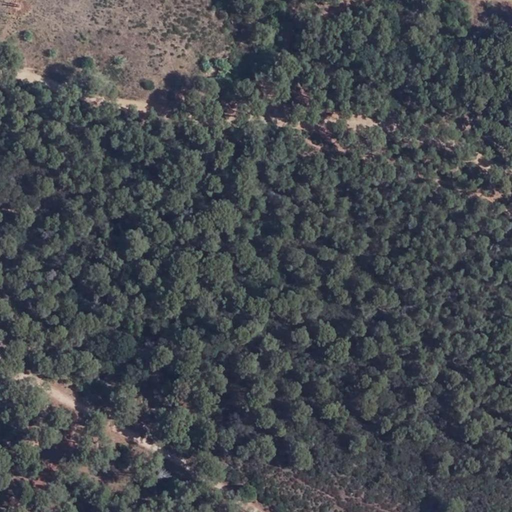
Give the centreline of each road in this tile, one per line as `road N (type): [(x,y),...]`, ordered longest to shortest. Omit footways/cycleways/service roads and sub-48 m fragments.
road 1 (track): [(0,67),(174,117),(411,131),(511,182)]
road 2 (track): [(266,511),(0,356)]
road 3 (track): [(511,30),(463,158)]
